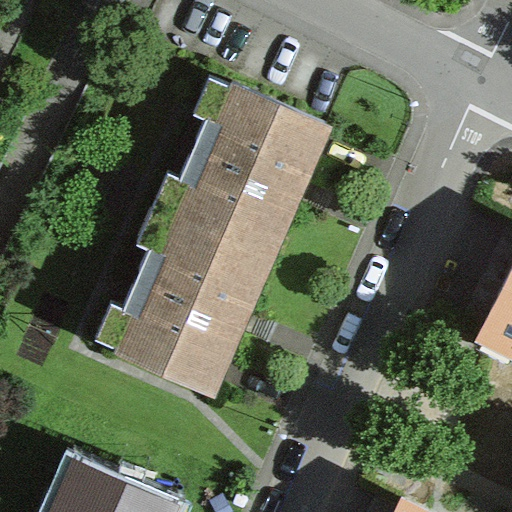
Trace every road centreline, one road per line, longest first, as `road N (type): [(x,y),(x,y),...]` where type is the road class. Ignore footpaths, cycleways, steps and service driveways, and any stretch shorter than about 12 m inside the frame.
road 1 (residential): [(311,511),(504,77)]
road 2 (residential): [(504,77),(349,0)]
